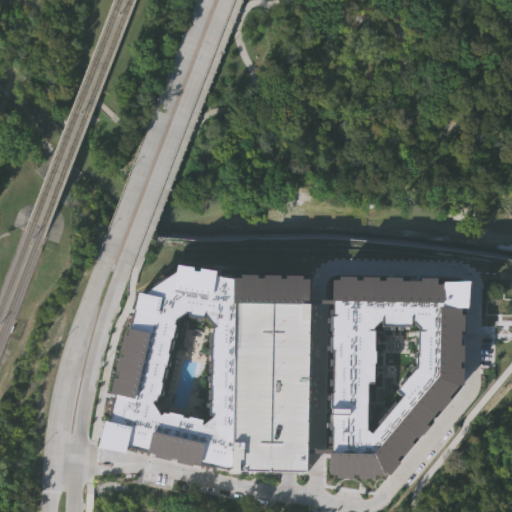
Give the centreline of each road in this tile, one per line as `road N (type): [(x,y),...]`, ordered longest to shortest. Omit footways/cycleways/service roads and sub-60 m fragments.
road 1 (tertiary): [(69,511),(85,386),(126,251)]
road 2 (tertiary): [(151,186),(223,0)]
road 3 (tertiary): [(200,0),(131,178)]
road 4 (tertiary): [(105,243),(64,381)]
